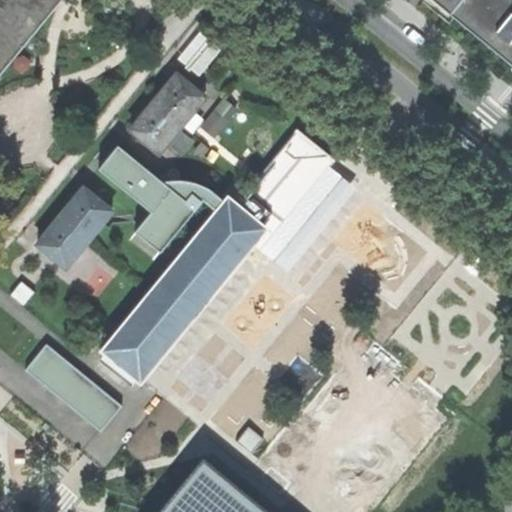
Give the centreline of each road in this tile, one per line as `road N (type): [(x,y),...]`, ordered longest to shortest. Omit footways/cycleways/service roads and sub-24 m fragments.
road 1 (residential): [(301,0),(511,172)]
road 2 (residential): [(511,132),(352,0)]
